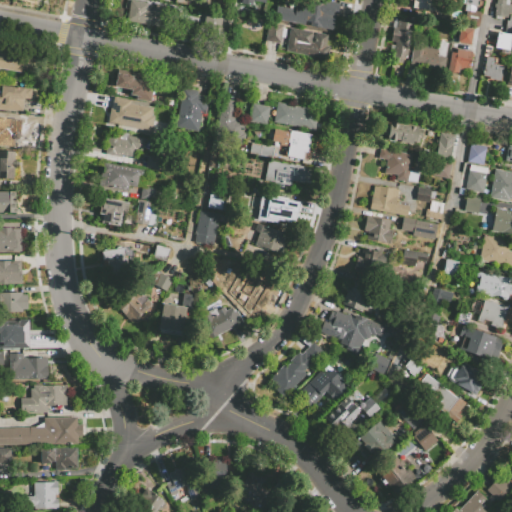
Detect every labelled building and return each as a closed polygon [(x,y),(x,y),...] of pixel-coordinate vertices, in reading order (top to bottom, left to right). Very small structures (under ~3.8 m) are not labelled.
[(204,0),(174,0),(202,8),(204,0)] [(249,8),(249,13),(263,13),(263,0),(240,0),(240,7),(249,8)] [(302,0),(329,5),(327,13),(335,15),(332,30),(309,25),(310,21),(303,20),(304,11),(300,10),(302,0)] [(413,0),(443,0),(441,13),(412,8),(413,0)] [(484,0),(481,20),(465,17),(467,9),(459,8),(460,0),(484,0)] [(497,0),(505,0),(505,4),(511,5),(511,13),(509,13),(508,18),(495,15),(497,0)] [(130,1),(147,4),(146,10),(155,11),(156,4),(169,6),(165,29),(126,22),(130,1)] [(272,4),(297,9),(294,25),(269,20),(272,4)] [(397,21),(412,23),(406,58),(403,58),(402,65),(391,63),(394,42),(390,41),(392,26),(396,27),(397,21)] [(267,23),(282,26),(279,44),(264,41),(267,23)] [(459,26),(473,28),(470,45),(456,43),(459,26)] [(327,34),(325,45),(330,46),(327,60),(284,51),(289,27),(313,31),(311,42),(313,42),(315,32),(327,34)] [(498,32),(511,35),(509,50),(495,47),(498,32)] [(414,40),(427,42),(426,46),(436,48),(437,41),(448,42),(443,70),(419,66),(419,64),(410,63),(414,40)] [(0,68),(21,72),(21,74),(34,77),(38,54),(0,48),(0,68)] [(457,48),(472,51),(468,71),(459,69),(458,73),(447,71),(450,51),(456,52),(457,48)] [(487,56),(498,58),(497,63),(505,65),(503,82),(489,79),(489,77),(483,76),(487,56)] [(149,102),(150,95),(170,99),(174,79),(146,75),(145,82),(131,80),(131,77),(116,74),(113,88),(130,91),(129,96),(135,97),(135,100),(149,102)] [(0,109),(0,86),(32,89),(31,99),(23,98),(22,111),(0,109)] [(181,88),(197,90),(197,94),(208,96),(205,114),(200,113),(196,133),(174,129),(181,88)] [(113,98),(131,101),(130,104),(152,108),(151,116),(154,117),(151,132),(107,124),(110,108),(111,109),(113,98)] [(222,98),(238,101),(234,119),(245,120),(243,132),(246,133),(243,145),(215,140),(222,98)] [(274,121),(316,129),(319,110),(278,102),(274,121)] [(252,104),(269,107),(266,125),(249,122),(252,104)] [(0,117),(24,119),(23,139),(0,137),(0,117)] [(424,132),(423,140),(420,140),(420,146),(413,145),(413,147),(400,145),(400,143),(396,143),(396,144),(386,143),(384,143),(386,126),(390,126),(390,123),(397,124),(396,127),(409,129),(409,127),(419,129),(419,131),(424,132)] [(310,135),(308,150),(310,150),(308,161),(286,156),(288,147),(291,148),(291,143),(287,143),(289,131),(310,135)] [(144,139),(142,151),(134,149),(132,157),(125,156),(125,158),(105,155),(108,135),(120,137),(121,132),(128,133),(128,136),(144,139)] [(441,134),(455,136),(454,147),(458,147),(455,162),(436,159),(441,134)] [(274,147),(272,158),(249,154),(251,143),(274,147)] [(469,143),(486,146),(482,164),(466,162),(469,143)] [(511,163),(511,144),(506,143),(503,162),(511,163)] [(0,178),(15,179),(15,168),(20,168),(20,160),(16,160),(17,152),(0,151),(0,178)] [(381,151),(413,156),(408,185),(394,182),(395,177),(384,176),(386,162),(379,161),(381,151)] [(146,155),(158,156),(156,169),(144,168),(146,155)] [(304,183),(307,166),(268,160),(264,180),(292,185),(292,181),(304,183)] [(436,163),(452,166),(449,181),(434,179),(436,163)] [(104,164),(144,170),(143,178),(140,178),(138,187),(130,185),(129,191),(101,187),(104,164)] [(469,165),(487,168),(482,193),(464,189),(469,165)] [(494,169),(511,172),(511,198),(509,198),(508,201),(489,198),(494,169)] [(409,205),(396,203),(398,189),(374,185),(369,209),(407,216),(409,205)] [(142,187),(155,189),(154,192),(163,194),(161,203),(140,199),(142,187)] [(435,191),(417,188),(415,201),(428,203),(429,198),(434,199),(435,191)] [(0,213),(15,213),(15,191),(0,191),(0,213)] [(284,198),(298,200),(296,213),(292,213),(292,218),(282,217),(281,219),(267,217),(267,213),(264,213),(265,210),(262,209),(262,211),(258,211),(258,208),(252,207),(254,193),(280,197),(279,200),(284,201),(284,198)] [(466,196),(480,199),(477,214),(463,212),(466,196)] [(100,223),(118,225),(122,201),(103,198),(103,201),(99,201),(97,214),(102,215),(100,223)] [(134,222),(147,225),(151,202),(138,200),(137,200),(136,203),(138,203),(134,222)] [(203,200),(215,202),(214,210),(202,208),(203,200)] [(425,210),(423,217),(440,220),(443,204),(429,201),(427,210),(425,210)] [(496,208),(511,210),(511,235),(492,232),(492,229),(487,228),(486,231),(477,230),(480,216),(486,217),(485,219),(494,220),(496,208)] [(199,211),(217,214),(212,245),(194,242),(199,211)] [(366,217),(390,221),(389,229),(393,230),(390,244),(366,240),(367,232),(364,231),(366,217)] [(399,228),(412,231),(411,235),(434,239),(437,223),(401,217),(399,228)] [(280,254),(287,235),(262,225),(255,245),(280,254)] [(20,252),(0,252),(0,228),(10,228),(10,230),(20,229),(20,252)] [(484,235),(510,239),(508,250),(511,251),(511,266),(479,261),(484,235)] [(155,246),(169,249),(166,262),(152,259),(155,246)] [(99,251),(125,247),(128,271),(109,274),(108,268),(102,269),(99,251)] [(357,249),(386,254),(384,267),(371,265),(370,274),(354,272),(357,249)] [(404,250),(426,254),(425,262),(416,260),(414,269),(401,267),(404,250)] [(446,259),(460,261),(457,276),(443,273),(446,259)] [(20,262),(20,283),(0,283),(0,261),(8,261),(8,262),(20,262)] [(233,270),(246,275),(241,288),(228,283),(233,270)] [(156,271),(170,278),(164,291),(150,284),(156,271)] [(478,273),(511,279),(510,285),(511,285),(511,295),(508,294),(508,299),(474,293),(478,273)] [(236,305),(246,282),(253,285),(257,277),(268,282),(263,293),(261,292),(257,301),(254,299),(249,310),(236,305)] [(341,305),(361,313),(363,309),(367,311),(374,296),(349,286),(341,305)] [(138,291),(151,305),(130,325),(117,310),(138,291)] [(0,312),(27,312),(26,295),(22,295),(22,293),(0,293),(0,312)] [(484,299),(507,307),(500,329),(490,326),(491,322),(484,320),(483,323),(477,321),(484,299)] [(161,302),(186,307),(181,335),(156,331),(161,302)] [(211,341),(233,330),(234,333),(242,329),(240,326),(243,325),(235,309),(226,313),(225,310),(216,314),(218,318),(213,321),(210,315),(200,320),(211,341)] [(458,310),(470,313),(466,324),(455,321),(458,310)] [(382,325),(355,314),(353,319),(332,311),(332,313),(330,312),(326,321),(328,322),(327,324),(323,322),(317,337),(338,345),(337,348),(358,357),(361,344),(363,340),(369,337),(373,337),(380,339),(384,328),(382,327),(382,325)] [(441,319),(427,314),(419,333),(433,338),(441,319)] [(2,324),(2,341),(29,340),(29,323),(2,324)] [(466,329),(494,338),(492,342),(500,345),(495,363),(459,351),(466,329)] [(268,377),(283,363),(285,365),(289,361),(288,360),(297,351),(299,354),(312,341),(324,353),(313,364),(311,362),(302,371),(305,373),(285,393),(268,377)] [(441,348),(454,356),(446,369),(433,362),(441,348)] [(8,358),(8,354),(22,353),(23,358),(46,358),(47,379),(9,380),(8,358)] [(454,384),(476,395),(484,380),(479,377),(481,373),(466,365),(465,368),(460,365),(453,379),(456,380),(454,384)] [(348,386),(334,400),(332,399),(330,402),(323,396),(311,408),(309,406),(307,408),(304,405),(306,403),(297,394),(322,369),(327,373),(332,367),(342,377),(340,379),(348,386)] [(422,370),(432,377),(424,387),(414,380),(422,370)] [(32,385),(41,385),(41,386),(65,386),(65,406),(46,406),(46,413),(19,413),(19,398),(29,398),(29,389),(32,389),(32,385)] [(442,388),(458,401),(446,417),(429,403),(442,388)] [(344,398),(345,400),(349,397),(353,402),(353,403),(359,410),(354,415),(355,416),(350,421),(352,424),(346,429),(336,418),(328,425),(322,418),(344,398)] [(369,397),(379,408),(368,418),(358,407),(369,397)] [(0,427),(43,427),(43,418),(76,417),(76,425),(81,425),(81,436),(76,436),(77,444),(0,444),(0,427)] [(373,423),(384,435),(386,433),(391,439),(372,455),(357,438),(373,423)] [(423,450),(436,440),(422,424),(410,434),(423,450)] [(9,447),(0,447),(0,462),(9,462),(9,447)] [(39,448),(76,447),(76,469),(70,469),(70,470),(54,470),(54,463),(39,463),(39,448)] [(395,496),(415,479),(395,455),(375,472),(380,477),(378,479),(385,487),(387,486),(395,496)] [(200,495),(202,463),(226,465),(224,497),(200,495)] [(182,467),(188,481),(184,482),(185,485),(176,489),(179,497),(172,500),(164,483),(170,480),(167,474),(182,467)] [(249,472),(263,482),(259,487),(268,492),(256,508),(234,492),(249,472)] [(499,501),(511,486),(499,474),(486,490),(499,501)] [(32,483),(56,482),(57,494),(54,494),(54,499),(57,499),(57,508),(33,509),(33,505),(24,505),(24,496),(33,496),(32,483)] [(185,488),(193,485),(198,497),(190,500),(185,488)] [(164,501),(155,511),(134,511),(132,510),(141,498),(139,496),(145,487),(164,501)] [(476,490),(485,498),(478,505),(485,511),(450,511),(454,508),(457,510),(476,490)]
